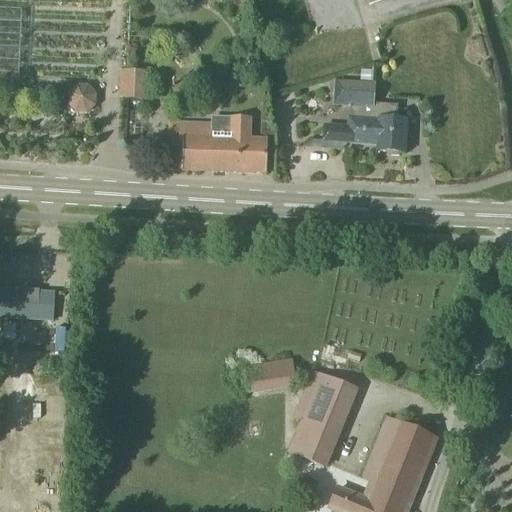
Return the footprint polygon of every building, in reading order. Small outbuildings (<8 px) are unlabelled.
[(361,71),(360,85),(371,86),(372,72),(361,71)] [(144,73),(122,72),(120,101),(143,102),(144,73)] [(347,145),(378,147),(379,123),(371,121),(372,108),(374,86),(371,86),(360,85),(335,83),(334,105),(349,106),(347,145)] [(70,96),(70,106),(82,102),(93,107),(94,97),(87,90),(77,89),(70,96)] [(395,109),(372,108),(371,121),(379,123),(378,147),(378,153),(391,154),(391,157),(399,158),(399,155),(404,155),(406,123),(394,122),(395,109)] [(183,140),(169,139),(168,172),(266,175),(267,142),(234,141),(235,128),(184,126),(183,140)] [(311,142),(303,150),(337,152),(338,152),(339,152),(340,151),(341,151),(342,150),(343,150),(344,149),(345,148),(345,147),(346,147),(346,146),(347,145),(323,144),(323,142),(311,142)] [(291,361),(244,368),(248,395),(295,388),(291,361)] [(291,422),(300,425),(287,455),(322,469),(354,392),(311,374),(291,422)] [(333,511),(406,511),(435,442),(384,421),(361,480),(373,484),(368,496),(365,495),(362,501),(335,491),(328,510),(333,511)]
